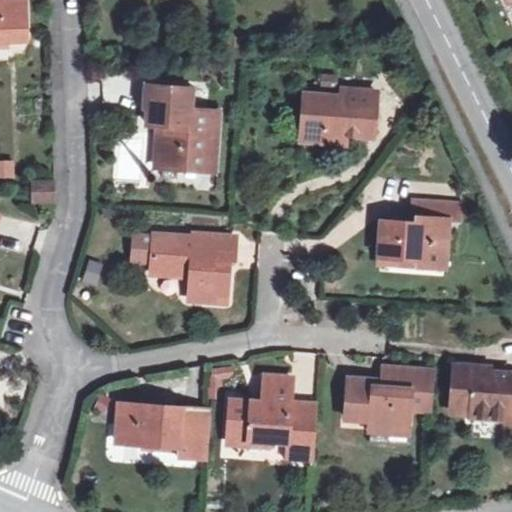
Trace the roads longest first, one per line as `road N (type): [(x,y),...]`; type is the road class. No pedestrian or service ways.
road 1 (residential): [(71,377),(46,304),(77,208),(71,0)]
road 2 (residential): [(71,377),(309,325),(359,329)]
road 3 (tertiary): [(511,178),(423,0)]
road 4 (residential): [(22,511),(71,377)]
